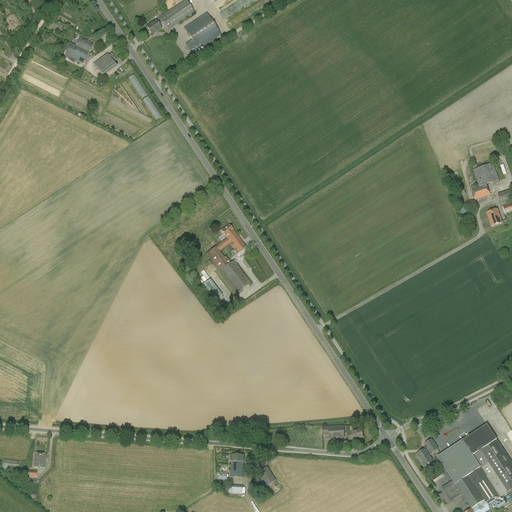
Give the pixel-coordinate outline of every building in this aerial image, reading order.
[(160,18),(156,21),(150,25),(147,28),(152,35),(157,31),(157,32),(161,29),(159,26),(163,23),(168,31),(195,13),(186,0),(159,18),(160,18)] [(184,29),(191,40),(185,44),(192,55),(221,35),(206,13),(184,29)] [(63,32),(66,27),(61,23),(58,29),(63,32)] [(64,55),(64,56),(63,57),(70,60),(69,61),(74,63),(75,61),(83,65),(93,45),(80,39),(76,46),(70,43),(64,55)] [(108,56),(107,54),(93,64),(102,76),(116,65),(113,62),(116,60),(112,53),(108,56)] [(134,74),(129,78),(142,98),(147,95),(134,74)] [(149,96),(144,99),(156,120),(161,117),(149,96)] [(479,188),(475,189),(475,186),(471,187),(471,190),(475,201),(490,196),(486,185),(499,181),(493,163),(473,170),(479,188)] [(511,189),(498,195),(500,204),(511,199),(511,189)] [(469,212),(469,206),(463,204),(458,208),(459,214),(465,216),(469,212)] [(487,212),(492,227),(502,223),(497,209),(487,212)] [(221,231),(225,236),(225,237),(226,239),(216,247),(219,252),(229,244),(233,249),(230,252),(233,256),(246,247),(233,230),(229,225),(221,231)] [(206,254),(210,258),(219,252),(216,247),(206,254)] [(224,258),(215,265),(220,271),(230,263),(226,257),(224,258)] [(234,261),(230,263),(220,271),(219,271),(237,294),(251,283),(234,261)] [(202,284),(200,286),(212,302),(221,296),(206,274),(199,279),(202,284)] [(463,441),(468,450),(443,466),(453,482),(443,489),(449,497),(450,497),(451,497),(451,498),(452,498),(453,499),(461,494),(469,508),(470,507),(471,509),(473,511),(475,511),(476,511),(485,511),(490,509),(491,511),(495,511),(493,508),(494,507),(497,505),(502,501),(500,498),(511,489),(511,463),(487,425),(463,441)] [(343,427),(328,428),(322,428),(323,436),(329,435),(329,439),(344,438),(344,434),(347,434),(349,441),(356,439),(356,440),(363,438),(361,429),(351,432),(349,426),(343,427)] [(427,450),(426,451),(425,450),(418,454),(421,459),(419,460),(424,467),(432,462),(429,456),(431,455),(431,454),(438,450),(432,439),(424,444),(427,450)] [(45,458),(46,458),(47,455),(35,454),(34,468),(45,468),(45,458)] [(243,478),(244,456),(232,455),(231,462),(231,465),(230,477),(243,478)] [(18,467),(18,462),(3,460),(2,470),(7,470),(8,466),(18,467)] [(258,472),(267,486),(276,481),(267,467),(258,472)] [(27,483),(27,478),(28,479),(28,478),(36,478),(37,471),(28,470),(23,470),(22,483),(27,483)] [(228,494),(242,495),(243,486),(232,485),(231,488),(229,488),(229,487),(225,486),(225,493),(228,493),(228,494)]
